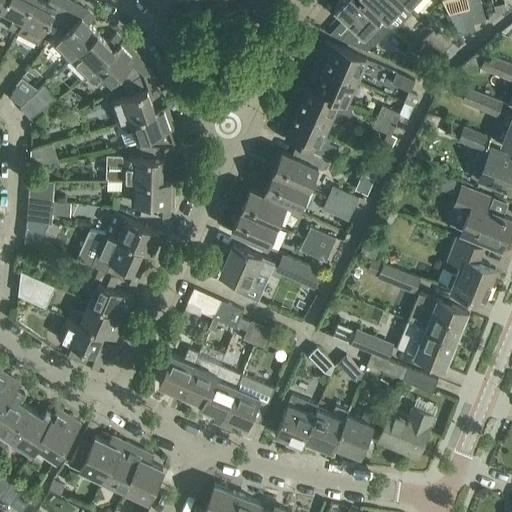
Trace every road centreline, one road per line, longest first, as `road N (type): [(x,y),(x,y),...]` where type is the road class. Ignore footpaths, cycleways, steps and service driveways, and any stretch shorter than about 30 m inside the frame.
road 1 (residential): [(116,403),(237,128)]
road 2 (residential): [(442,505),(203,447)]
road 3 (residential): [(442,505),(511,334)]
road 4 (residential): [(237,128),(209,116),(168,45),(120,0)]
road 5 (residential): [(237,128),(307,0)]
road 6 (residential): [(116,403),(0,335)]
